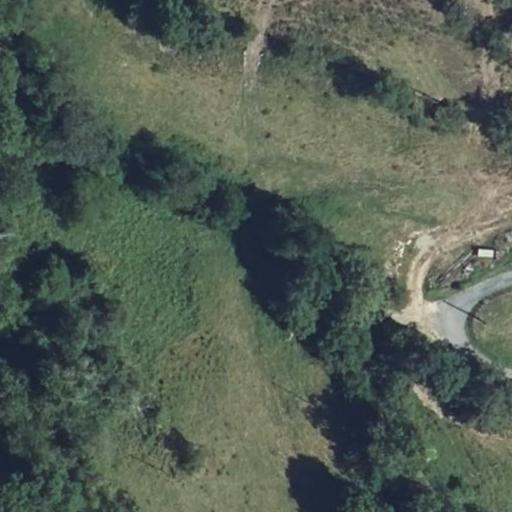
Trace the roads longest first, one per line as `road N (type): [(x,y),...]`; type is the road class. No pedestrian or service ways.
road 1 (track): [(449,511),(374,381),(372,329),(400,307),(461,311)]
road 2 (unclassified): [(511,283),(461,311),(461,340),(479,371),(511,382)]
